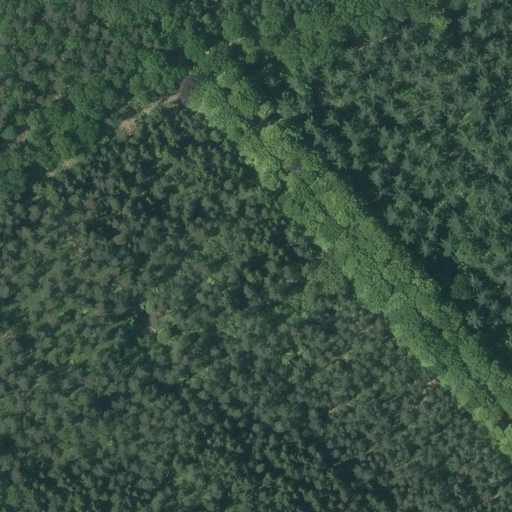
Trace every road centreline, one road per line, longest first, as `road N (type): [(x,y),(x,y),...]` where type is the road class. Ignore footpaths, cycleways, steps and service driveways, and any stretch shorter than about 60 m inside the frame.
road 1 (track): [(403,0),(336,30),(246,39),(193,57),(511,417)]
road 2 (track): [(511,459),(204,106)]
road 3 (track): [(204,106),(235,80),(330,60),(469,0)]
